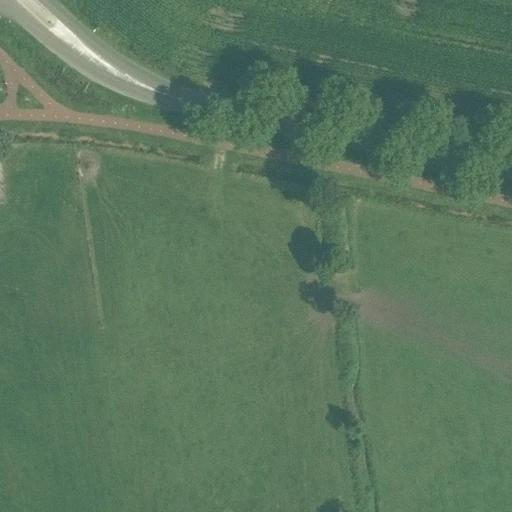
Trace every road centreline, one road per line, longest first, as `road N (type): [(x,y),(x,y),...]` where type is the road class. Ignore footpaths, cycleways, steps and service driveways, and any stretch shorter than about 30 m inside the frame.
road 1 (tertiary): [(511,172),(199,106)]
road 2 (tertiary): [(4,0),(89,73),(199,106)]
road 3 (tertiary): [(199,106),(126,68),(43,0)]
